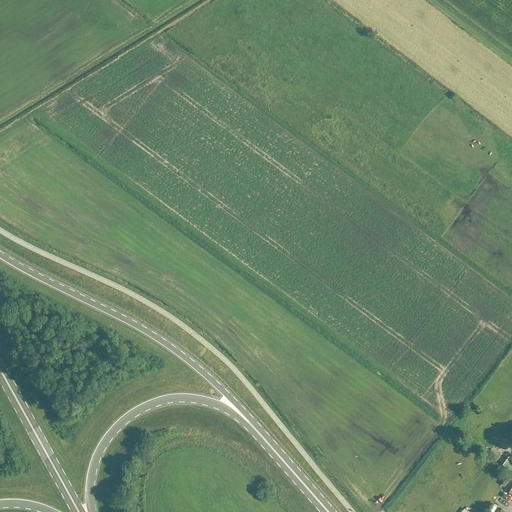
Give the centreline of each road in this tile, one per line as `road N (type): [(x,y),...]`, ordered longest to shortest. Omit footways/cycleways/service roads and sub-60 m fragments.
road 1 (primary): [(237,413),(196,369),(141,330),(0,253)]
road 2 (primary): [(91,511),(94,462),(122,420),(194,398),(237,413)]
road 3 (primary): [(77,511),(0,370)]
road 4 (primary): [(324,511),(237,413)]
